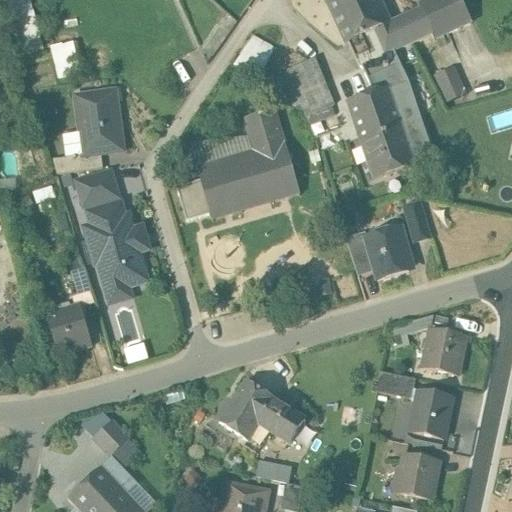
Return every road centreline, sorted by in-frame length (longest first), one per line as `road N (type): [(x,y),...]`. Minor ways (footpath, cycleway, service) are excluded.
road 1 (residential): [(208,359),(153,154),(262,0)]
road 2 (residential): [(511,274),(208,359)]
road 3 (residential): [(511,336),(475,511)]
road 4 (residential): [(208,359),(43,409)]
